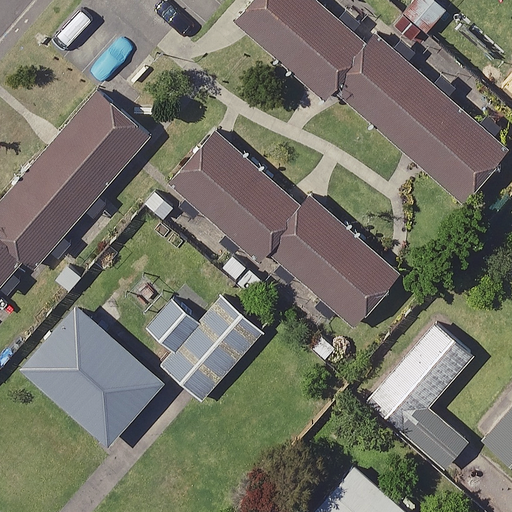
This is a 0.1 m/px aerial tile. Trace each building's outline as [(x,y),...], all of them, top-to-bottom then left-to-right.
[(322,0),(251,0),(236,18),(325,96),(333,87),(466,202),(511,149),(511,145),(375,26),(366,37),(322,0)] [(0,286),(24,259),(34,268),(153,132),(99,84),(0,196),(0,286)] [(217,127),(171,180),(260,257),(266,249),(355,327),(403,272),(307,189),(299,199),(217,127)] [(161,359),(203,396),(264,329),(222,292),(199,317),(172,348),(161,359)] [(199,317),(174,294),(146,324),(172,348),(199,317)] [(164,381),(77,302),(21,364),(108,442),(164,381)] [(474,350),(438,318),(368,394),(446,465),(470,439),(428,400),(474,350)] [(511,397),(481,431),(511,458),(511,397)] [(412,511),(357,462),(311,511),(412,511)]
